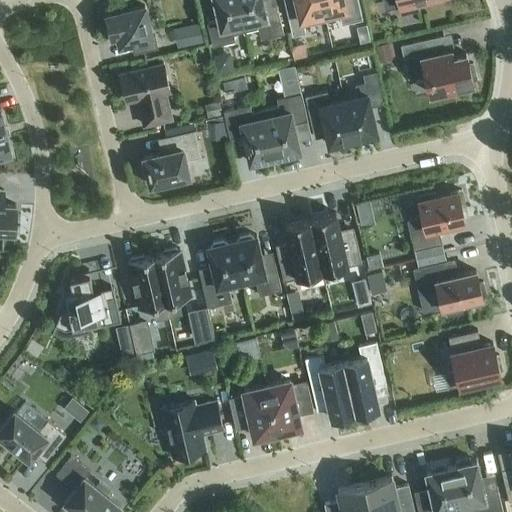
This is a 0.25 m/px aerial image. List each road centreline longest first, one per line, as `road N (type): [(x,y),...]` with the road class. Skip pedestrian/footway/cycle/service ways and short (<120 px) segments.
road 1 (residential): [(128,220),(493,143)]
road 2 (residential): [(163,511),(187,484),(511,407)]
road 3 (residential): [(128,220),(77,0)]
road 4 (residential): [(39,235),(43,195),(33,123),(0,50)]
